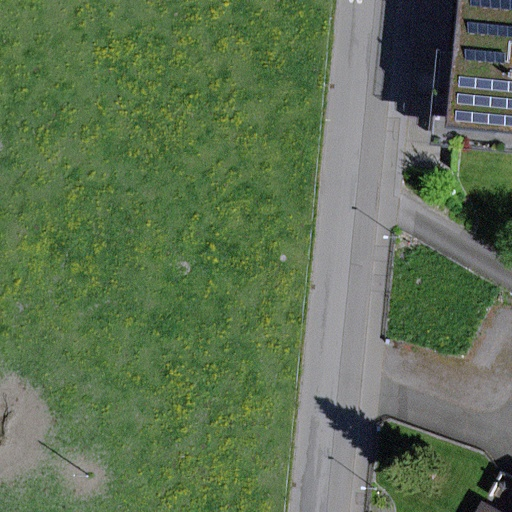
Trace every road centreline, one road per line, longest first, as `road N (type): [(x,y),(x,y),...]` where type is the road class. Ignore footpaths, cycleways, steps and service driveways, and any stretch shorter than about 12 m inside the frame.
road 1 (residential): [(357,189),(339,511)]
road 2 (residential): [(375,0),(357,189)]
road 3 (residential): [(357,189),(511,271)]
